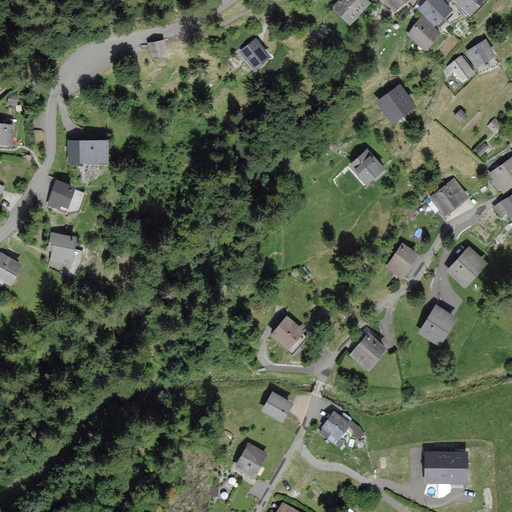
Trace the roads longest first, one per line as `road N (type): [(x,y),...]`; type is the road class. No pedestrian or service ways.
road 1 (residential): [(511,188),(451,223),(410,284),(378,306),(334,357),(259,511)]
road 2 (unclassified): [(230,0),(197,20),(93,48),(65,69),(52,102),(49,161),(0,237)]
